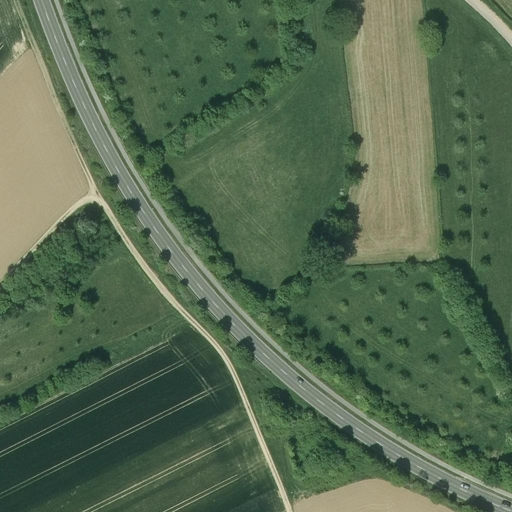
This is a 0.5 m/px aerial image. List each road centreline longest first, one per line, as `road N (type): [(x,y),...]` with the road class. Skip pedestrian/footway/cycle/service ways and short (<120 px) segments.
road 1 (secondary): [(43,0),(99,131),(155,228),(228,320),(348,426),(506,511)]
road 2 (track): [(289,511),(225,360),(155,282),(92,185)]
road 3 (track): [(92,185),(15,0)]
road 4 (track): [(0,286),(92,185)]
